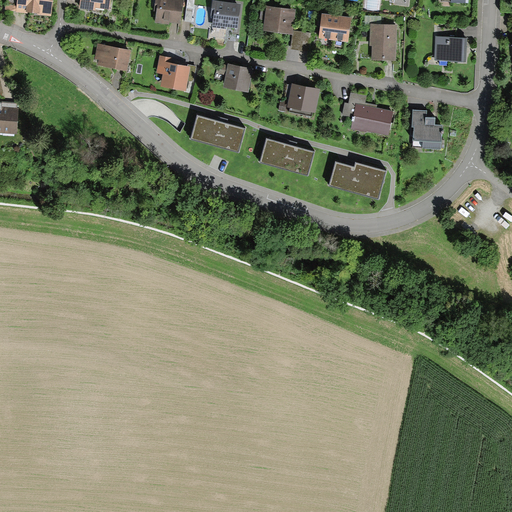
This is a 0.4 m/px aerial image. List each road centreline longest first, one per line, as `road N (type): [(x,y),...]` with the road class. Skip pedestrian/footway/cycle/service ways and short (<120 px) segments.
road 1 (residential): [(485,104),(470,163),(446,193),(389,223),(326,223),(240,193),(163,145),(47,53)]
road 2 (residential): [(485,104),(86,28),(58,26),(47,53)]
